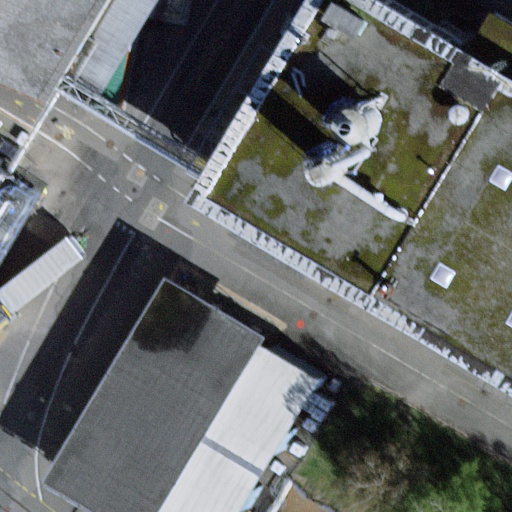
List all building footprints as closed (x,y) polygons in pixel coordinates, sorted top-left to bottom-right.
[(115,0),(0,0),(0,48),(62,87),(115,0)] [(225,158),(316,0),(271,0),(190,138),(225,158)] [(511,62),(409,0),(345,0),(235,183),(511,350),(511,62)] [(0,228),(19,199),(0,187),(0,228)] [(228,278),(74,482),(114,511),(254,511),(358,375),(228,278)]
